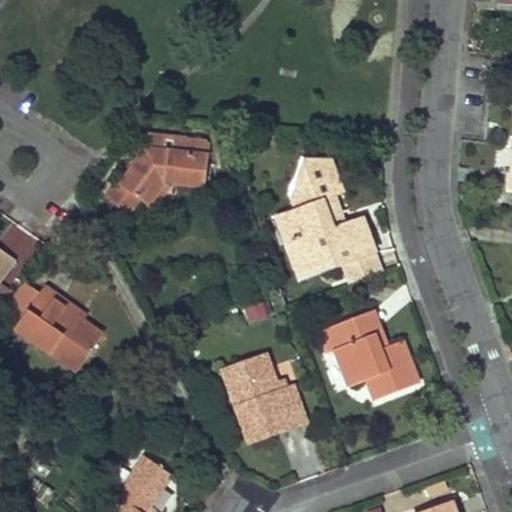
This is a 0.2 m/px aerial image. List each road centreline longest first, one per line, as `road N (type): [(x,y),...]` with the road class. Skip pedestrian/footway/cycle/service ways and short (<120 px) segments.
road 1 (residential): [(446,0),(432,211),(507,431)]
road 2 (residential): [(276,511),(284,500),(507,431)]
